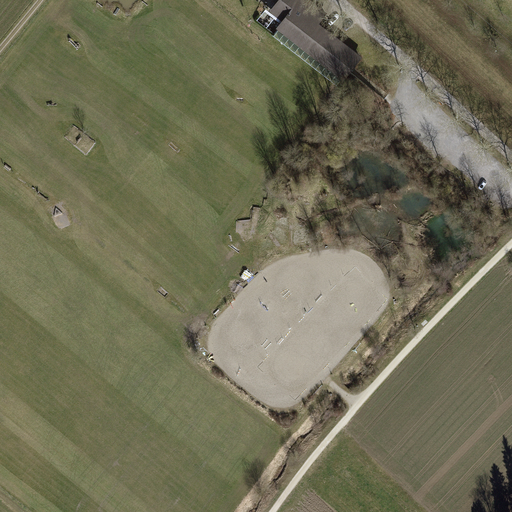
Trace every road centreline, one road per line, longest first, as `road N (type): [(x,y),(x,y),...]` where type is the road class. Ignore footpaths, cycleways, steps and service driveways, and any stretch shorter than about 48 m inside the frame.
road 1 (track): [(273,511),(357,404),(511,243)]
road 2 (unclassified): [(334,0),(511,159)]
